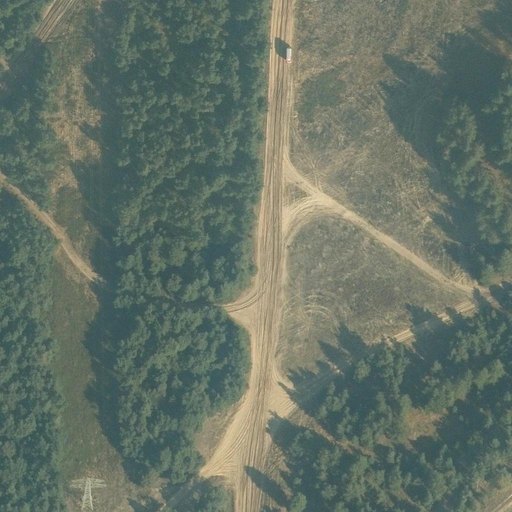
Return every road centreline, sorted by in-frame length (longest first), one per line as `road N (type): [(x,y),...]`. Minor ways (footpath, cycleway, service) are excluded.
road 1 (track): [(0,169),(90,277),(126,297),(265,310),(283,0)]
road 2 (track): [(511,288),(376,352),(265,420),(265,310)]
road 3 (track): [(170,511),(265,420),(255,511)]
